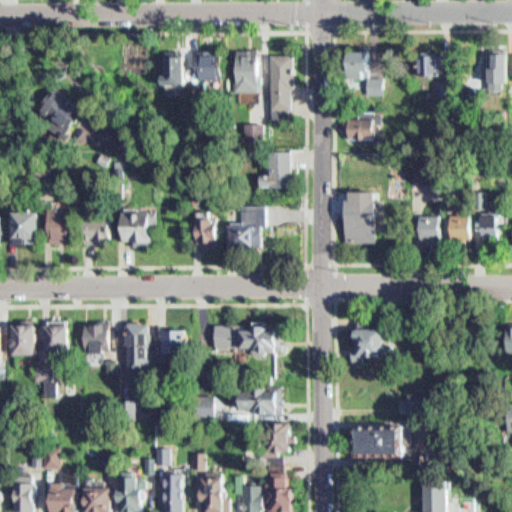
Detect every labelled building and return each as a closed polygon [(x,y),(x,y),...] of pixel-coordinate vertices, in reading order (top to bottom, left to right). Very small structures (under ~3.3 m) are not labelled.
[(264,80),(264,48),(241,48),(241,80),(264,80)] [(198,50),(198,78),(228,78),(229,50),(198,50)] [(341,51),(342,61),(342,74),(364,76),(365,52),(353,51),(341,51)] [(275,108),(299,108),(299,53),(275,53),(275,108)] [(431,53),(429,72),(445,74),(447,55),(431,53)] [(430,89),(430,108),(447,108),(446,89),(446,66),(435,64),(435,70),(430,70),(430,89)] [(389,77),(362,77),(362,92),(389,92),(389,77)] [(385,138),(384,116),(350,117),(351,139),(385,138)] [(271,146),(271,171),(261,171),(261,186),(299,186),(299,147),(271,146)] [(423,182),(439,182),(439,167),(425,167),(425,171),(423,171),(423,182)] [(387,241),(387,198),(354,198),(354,241),(387,241)] [(509,238),(508,204),(493,204),(494,213),(486,213),(486,238),(509,238)] [(57,243),(85,243),(85,207),(57,207),(57,243)] [(50,209),(22,209),(22,241),(50,241),(50,209)] [(167,242),(168,211),(138,210),(137,241),(167,242)] [(222,210),(206,210),(206,247),(230,247),(230,216),(222,216),(222,210)] [(0,212),(0,243),(9,243),(9,213),(0,212)] [(433,212),(433,235),(448,235),(448,212),(433,212)] [(454,213),(454,238),(480,238),(480,213),(454,213)] [(95,219),(95,241),(121,241),(121,219),(95,219)] [(240,220),(239,246),(271,247),(272,221),(240,220)] [(120,319),(94,319),(94,349),(120,349),(120,319)] [(511,320),(502,320),(501,347),(511,347),(511,320)] [(368,354),(406,354),(406,321),(368,321),(368,354)] [(22,353),(47,353),(47,322),(22,322),(22,353)] [(79,322),(55,322),(55,353),(79,353),(79,322)] [(134,366),(159,366),(159,322),(134,322),(134,366)] [(222,323),(222,348),(291,350),(292,324),(222,323)] [(0,324),(0,363),(10,364),(10,325),(0,324)] [(196,327),(170,327),(170,351),(197,351),(196,327)] [(261,407),(291,406),(290,388),(260,390),(261,407)] [(418,392),(418,412),(445,412),(445,392),(418,392)] [(222,393),(209,393),(209,416),(222,416),(222,393)] [(360,419),(410,419),(410,446),(360,447),(360,419)] [(280,456),(280,440),(288,440),(289,426),(265,426),(265,456),(280,456)] [(281,444),(300,443),(300,431),(281,432),(281,444)] [(59,460),(59,442),(43,442),(43,461),(59,460)] [(27,459),(26,445),(36,445),(37,459),(27,459)] [(200,459),(201,445),(187,445),(187,459),(200,459)] [(96,465),(95,447),(115,447),(115,464),(96,465)] [(123,453),(107,453),(107,470),(123,470),(123,453)] [(141,470),(141,478),(145,478),(145,495),(141,495),(141,511),(117,511),(117,480),(122,480),(122,470),(141,470)] [(229,511),(229,482),(226,482),(226,470),(202,470),(202,492),(207,492),(207,511),(229,511)] [(266,471),(266,511),(296,510),(296,481),(288,481),(287,470),(266,471)] [(185,505),(185,472),(163,472),(163,505),(185,505)] [(0,473),(0,511),(11,511),(13,474),(0,473)] [(155,511),(156,473),(134,473),(133,511),(155,511)] [(11,505),(11,474),(34,475),(33,505),(11,505)] [(424,475),(425,507),(450,507),(450,511),(478,511),(478,489),(456,490),(456,474),(424,475)] [(52,475),(51,511),(73,511),(73,505),(80,506),(80,481),(68,481),(68,476),(52,475)] [(238,476),(238,511),(258,511),(258,503),(262,503),(263,477),(238,476)] [(45,510),(45,479),(22,479),(22,510),(45,510)] [(87,481),(87,511),(102,511),(102,509),(112,509),(112,480),(87,481)] [(251,511),(272,511),(272,483),(252,483),(251,511)]
